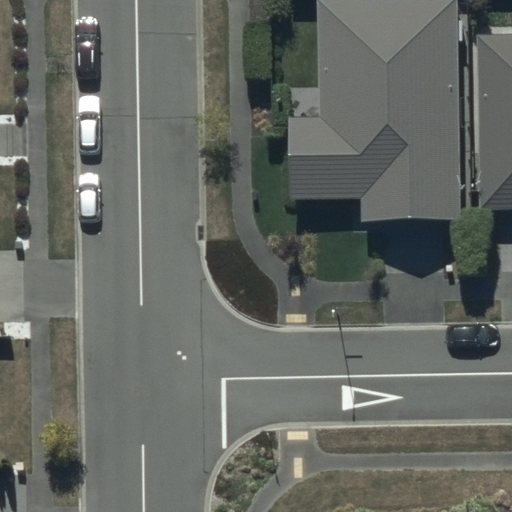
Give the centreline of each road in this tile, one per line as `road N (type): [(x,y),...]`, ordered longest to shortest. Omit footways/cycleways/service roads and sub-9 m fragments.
road 1 (residential): [(138,0),(144,382)]
road 2 (residential): [(511,377),(144,382)]
road 3 (residential): [(144,382),(146,511)]
